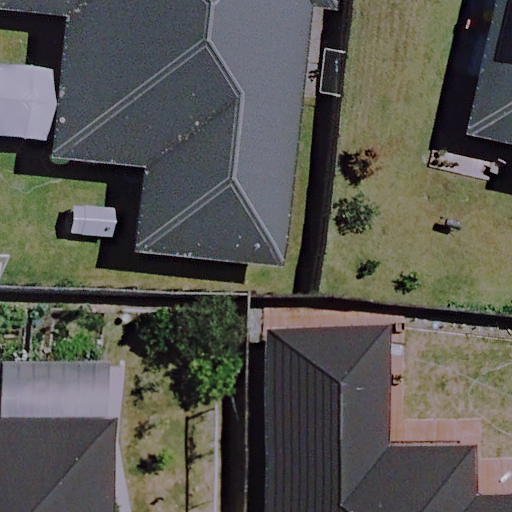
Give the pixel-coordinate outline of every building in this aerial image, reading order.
[(319,0),(0,0),(0,23),(49,28),(35,170),(127,178),(119,264),(265,277),(290,21),(317,24),(319,0)] [(511,0),(485,0),(457,135),(511,146),(511,169),(511,175),(511,0)] [(500,245),(503,230),(501,216),(495,202),(485,191),(472,184),(458,181),(443,183),(430,189),(419,199),(412,212),(409,226),(410,241),(416,254),(427,265),(439,273),(454,275),(469,274),(482,268),(493,258),(500,245)] [(364,340),(250,340),(251,511),(511,511),(511,503),(457,504),(456,453),(365,454),(364,340)] [(0,412),(0,511),(87,511),(87,412),(0,412)]
